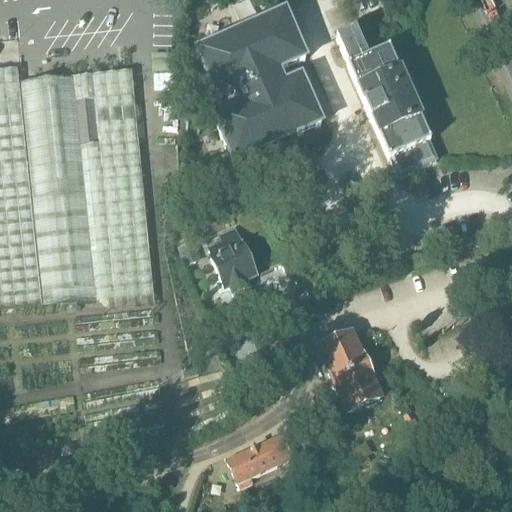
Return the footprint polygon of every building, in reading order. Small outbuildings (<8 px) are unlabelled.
[(219,45),(196,55),(216,102),(233,94),(239,108),(211,120),(232,167),(254,157),(253,154),(296,135),(297,138),(320,128),(300,82),(283,89),(277,75),(305,63),(284,17),(261,27),(263,30),(220,48),(219,45)] [(398,181),(436,164),(428,146),(430,146),(420,122),(421,122),(400,74),(399,75),(389,52),(368,61),(356,33),(336,42),(349,70),(348,70),(364,108),(363,109),(370,124),(371,124),(388,163),(390,163),(398,181)] [(130,75),(73,81),(17,87),(16,73),(0,74),(0,313),(100,304),(102,316),(153,311),(130,75)] [(220,239),(223,247),(208,254),(211,261),(210,261),(225,293),(229,291),(233,299),(248,292),(245,284),(255,280),(241,247),(240,248),(234,233),(220,239)] [(177,251),(184,269),(200,262),(192,245),(177,251)] [(360,362),(350,339),(318,353),(329,376),(328,377),(336,395),(337,394),(348,417),(379,403),(369,380),(370,379),(362,361),(360,362)] [(402,419),(408,427),(415,422),(409,414),(402,419)] [(280,440),(223,466),(234,491),(237,490),(239,494),(251,488),(249,483),(291,465),(280,440)]
